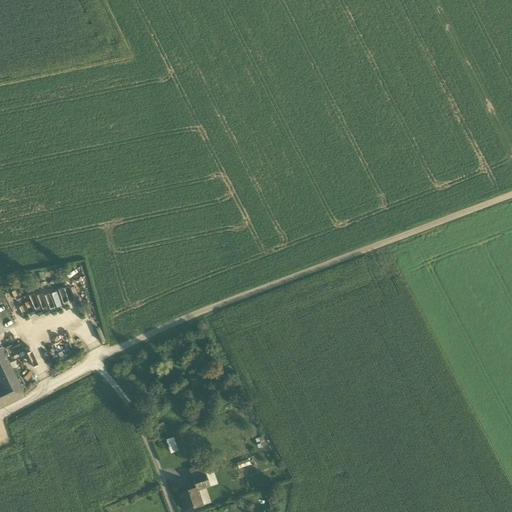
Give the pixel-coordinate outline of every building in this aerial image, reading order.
[(0,344),(0,386),(1,388),(0,388),(0,409),(25,397),(2,348),(0,344)] [(163,423),(152,429),(156,437),(167,431),(163,423)] [(179,451),(173,437),(166,440),(171,454),(179,451)] [(266,446),(263,437),(255,439),(258,449),(266,446)] [(248,459),(237,463),(239,469),(250,465),(248,459)] [(192,478),(206,474),(203,465),(189,469),(192,478)] [(213,471),(206,474),(210,487),(218,485),(213,471)] [(196,488),(198,491),(206,489),(210,487),(206,474),(192,478),(195,488),(196,488)] [(179,494),(185,511),(203,506),(198,491),(196,488),(195,488),(179,494)] [(211,503),(206,489),(198,491),(203,506),(211,503)]
